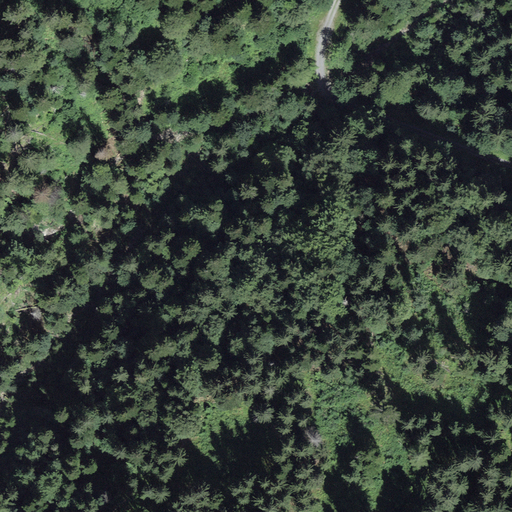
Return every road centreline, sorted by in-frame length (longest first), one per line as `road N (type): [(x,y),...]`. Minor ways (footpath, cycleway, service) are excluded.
road 1 (track): [(349,107),(511,166)]
road 2 (track): [(338,0),(323,43),(323,80),(349,107)]
